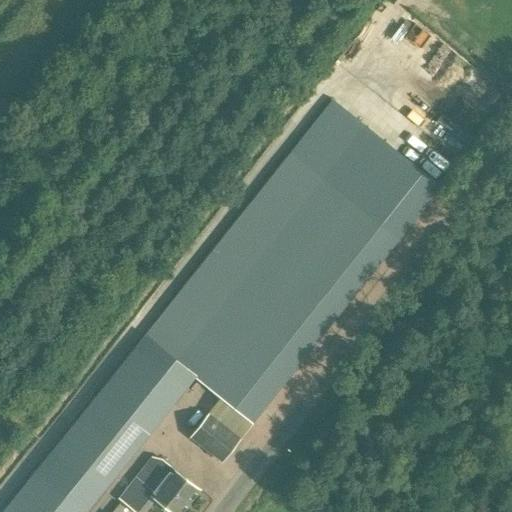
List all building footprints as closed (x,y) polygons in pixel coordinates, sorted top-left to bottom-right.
[(493,89),(440,90),(440,107),(457,107),(457,118),(494,118),(493,89)] [(333,100),(144,336),(252,423),(400,237),(439,190),(333,100)] [(50,452),(35,470),(0,511),(85,511),(101,492),(103,493),(186,388),(136,346),(50,452)] [(222,461),(241,438),(210,414),(191,437),(222,461)] [(137,511),(144,511),(155,498),(172,511),(182,511),(200,489),(160,458),(140,484),(135,480),(120,498),(137,511)]
